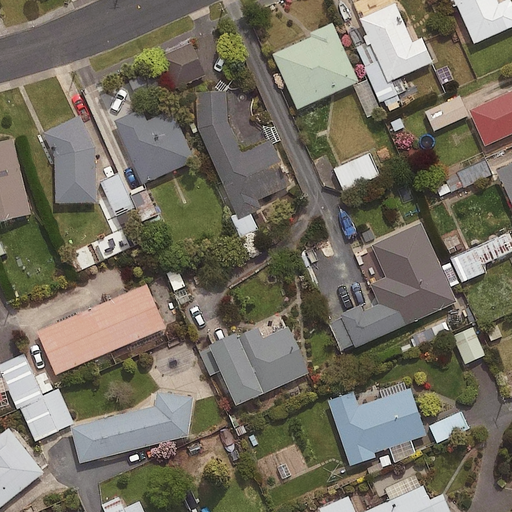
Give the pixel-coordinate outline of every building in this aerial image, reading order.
[(495,0),(453,0),(474,46),(511,28),(511,7),(509,1),(498,5),(495,0)] [(395,5),(359,21),(387,85),(433,65),(421,39),(412,44),(395,5)] [(358,84),(332,25),(310,35),(312,38),(271,56),(296,112),(358,84)] [(204,77),(190,45),(161,58),(174,90),(204,77)] [(226,92),(195,94),(197,130),(238,222),(263,211),(259,203),(289,190),(268,142),(241,154),(227,123),(226,92)] [(511,92),(468,112),(485,148),(511,135),(511,92)] [(467,118),(459,98),(425,113),(433,132),(467,118)] [(142,111),(114,123),(142,187),(196,163),(173,111),(147,122),(142,111)] [(80,116),(42,134),(54,159),(55,206),(97,205),(95,149),(80,116)] [(13,141),(0,143),(0,223),(30,216),(13,141)] [(376,178),(367,156),(334,170),(343,192),(376,178)] [(511,165),(495,173),(511,209),(511,165)] [(132,210),(121,178),(104,183),(114,216),(132,210)] [(156,216),(146,192),(132,198),(142,223),(156,216)] [(421,224),(370,247),(384,279),(369,286),(378,306),(361,314),(359,308),(341,317),(355,349),(456,304),(421,224)] [(511,252),(511,243),(508,234),(452,259),(463,283),(486,273),(483,266),(511,252)] [(177,261),(163,266),(175,294),(188,289),(177,261)] [(149,285),(39,332),(58,376),(169,329),(149,285)] [(258,329),(209,351),(235,409),(310,376),(288,328),(263,339),(258,329)] [(485,356),(472,329),(452,338),(465,365),(485,356)] [(23,407),(37,441),(76,424),(60,389),(55,391),(46,371),(36,375),(27,354),(0,365),(0,367),(18,409),(23,407)] [(353,394),(327,403),(349,468),(376,459),(374,455),(426,438),(410,390),(358,408),(353,394)] [(158,407),(73,428),(82,464),(190,437),(196,398),(160,393),(158,407)] [(460,411),(428,428),(438,445),(469,429),(460,411)] [(0,511),(47,473),(11,429),(0,438),(0,511)] [(354,511),(348,499),(319,511),(449,511),(442,496),(429,502),(423,488),(368,511),(354,511)] [(125,509),(120,497),(103,504),(106,511),(145,511),(141,502),(125,509)]
